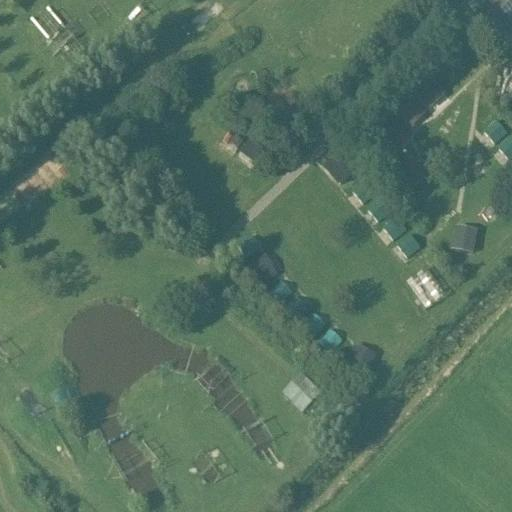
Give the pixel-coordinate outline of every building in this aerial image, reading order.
[(492,39),(511,19),(511,0),(489,0),(471,17),(492,39)] [(428,82),(416,94),(429,108),(441,96),(428,82)] [(474,230),(456,227),(453,249),(471,252),(474,230)] [(424,271),(404,287),(424,311),(443,296),(424,271)] [(296,322),(308,310),(279,283),(267,296),(296,322)] [(364,377),(373,357),(345,345),(337,365),(364,377)] [(298,416),(319,395),(297,374),(276,396),(298,416)]
